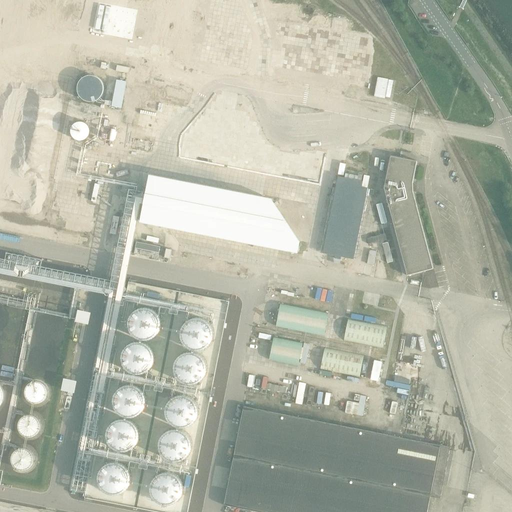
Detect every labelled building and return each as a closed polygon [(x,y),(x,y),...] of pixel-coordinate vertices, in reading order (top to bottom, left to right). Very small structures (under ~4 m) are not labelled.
[(5,0),(3,0),(0,2),(0,18),(4,21),(8,21),(13,20),(16,17),(18,13),(18,8),(16,4),(12,1),(9,0),(5,0)] [(33,6),(30,9),(27,13),(26,17),(27,22),(30,25),(34,27),(39,28),(43,26),(46,23),(48,19),(48,14),(46,10),(42,7),(38,6),(33,6)] [(227,8),(218,63),(259,70),(268,15),(227,8)] [(281,28),(274,67),(329,76),(338,25),(277,14),(275,27),(281,28)] [(0,31),(0,52),(2,53),(6,51),(10,48),(11,44),(11,39),(9,35),(6,32),(1,31),(0,31)] [(27,38),(23,40),(21,44),(20,48),(21,53),(24,56),(28,58),(32,59),(37,57),(40,54),(42,50),(42,45),(40,41),(36,38),(32,37),(27,38)] [(21,69),(18,72),(15,75),(14,80),(15,84),(18,88),(22,90),(27,90),(31,89),(34,86),(36,82),(36,77),(34,73),(30,70),(26,69),(21,69)] [(89,76),(85,77),(81,79),(79,82),(77,86),(77,90),(78,94),(80,97),(83,100),(87,101),(91,102),(95,101),(99,98),(101,95),(103,91),(103,87),(102,83),(100,80),(97,77),(93,76),(89,76)] [(389,79),(378,76),(374,96),(385,98),(389,79)] [(111,79),(111,84),(115,84),(113,106),(124,107),(126,80),(111,79)] [(15,100),(12,103),(9,106),(8,111),(9,115),(12,119),(16,121),(21,121),(25,120),(28,117),(30,112),(30,108),(28,104),(24,101),(20,100),(15,100)] [(82,122),(78,122),(75,123),(72,126),(71,129),(71,133),(72,136),(74,139),(78,140),(81,140),(85,139),(88,137),(89,133),(89,130),(88,126),(85,123),(82,122)] [(9,131),(6,133),(3,137),(2,141),(3,146),(6,149),(10,152),(15,152),(19,150),(22,147),(24,143),(24,138),(22,134),(18,131),(14,130),(9,131)] [(432,269),(414,192),(412,184),(415,162),(400,159),(390,157),(385,188),(388,200),(406,275),(426,270),(432,269)] [(2,163),(0,164),(0,182),(3,184),(7,185),(12,183),(15,180),(17,176),(17,171),(15,167),(11,164),(7,163),(2,163)] [(150,166),(141,214),(299,245),(301,234),(271,190),(150,166)] [(363,180),(338,175),(323,253),(354,259),(370,175),(364,174),(363,180)] [(0,194),(0,216),(1,216),(5,215),(9,212),(10,207),(10,203),(8,199),(5,196),(0,194)] [(132,257),(135,233),(128,232),(129,224),(123,223),(119,255),(132,257)] [(137,242),(134,254),(158,259),(160,247),(137,242)] [(33,276),(71,286),(72,279),(76,280),(77,275),(36,265),(33,276)] [(134,311),(134,315),(134,319),(135,322),(138,326),(140,328),(144,330),(148,331),(151,331),(155,330),(158,328),(161,326),(163,322),(165,319),(165,315),(165,311),(163,308),(161,305),(158,302),(155,300),(151,299),(148,299),(144,300),(140,302),(138,305),(135,308),(134,311)] [(280,303),(275,326),(324,336),(329,313),(280,303)] [(89,324),(92,312),(79,309),(76,321),(89,324)] [(187,322),(187,326),(187,330),(188,334),(191,337),(193,339),(197,341),(201,342),(204,342),(208,341),(211,339),(214,337),(216,334),(218,330),(218,326),(218,322),(216,319),(214,316),(211,313),(208,311),(204,311),(201,311),(197,311),(193,313),(191,316),(188,319),(187,322)] [(348,319),(344,341),(383,349),(387,327),(348,319)] [(273,338),(269,360),(298,366),(302,343),(273,338)] [(126,350),(126,354),(126,358),(128,362),(130,365),(133,367),(136,369),(140,370),(144,370),(147,369),(151,367),(154,365),(156,362),(157,358),(157,354),(157,350),(156,347),(154,344),(151,341),(147,339),(144,339),(140,339),(136,339),(133,341),(130,344),(128,347),(126,350)] [(324,348),(320,370),(359,378),(364,356),(324,348)] [(178,363),(178,367),(178,371),(180,375),(182,378),(185,380),(188,382),(192,383),(195,383),(199,382),(203,380),(205,378),(208,375),(209,371),(209,367),(209,363),(208,360),(205,357),(203,354),(199,352),(195,352),(192,352),(188,352),(185,354),(182,357),(180,360),(178,363)] [(376,357),(370,381),(378,383),(384,359),(376,357)] [(265,388),(277,391),(280,378),(268,376),(265,388)] [(76,391),(77,380),(64,378),(62,390),(76,391)] [(47,396),(47,394),(47,391),(47,388),(45,386),(44,384),(42,382),(39,381),(36,381),(34,381),(31,382),(29,384),(27,386),(26,388),(25,391),(25,393),(26,396),(27,398),(29,400),(31,402),(33,403),(36,403),(39,403),(41,402),(43,401),(45,399),(47,396)] [(117,393),(116,397),(117,401),(118,404),(120,407),(123,410),(126,412),(130,413),(134,413),(138,412),(141,410),(144,407),(146,404),(147,401),(148,397),(147,393),(146,390),(144,387),(141,384),(138,382),(134,381),(130,381),(126,382),(123,384),(120,387),(118,390),(117,393)] [(170,402),(169,406),(170,410),(171,413),(173,417),(176,419),(179,421),(183,422),(187,422),(191,421),(194,419),(197,417),(199,413),(200,410),(201,406),(200,402),(199,399),(197,396),(194,393),(191,391),(187,390),(183,390),(179,391),(176,393),(173,396),(171,399),(170,402)] [(360,395),(359,402),(347,401),(346,413),(365,414),(366,395),(360,395)] [(394,408),(395,401),(385,400),(382,419),(387,420),(389,407),(394,408)] [(243,407),(224,505),(259,511),(427,511),(430,497),(440,499),(450,447),(243,407)] [(40,430),(41,427),(41,425),(40,422),(39,420),(37,418),(35,416),(32,415),(30,415),(27,415),(24,416),(22,417),(20,419),(19,422),(18,424),(18,427),(19,430),(20,432),(22,434),(24,435),(27,436),(29,437),(32,437),(35,436),(37,434),(39,432),(40,430)] [(109,433),(109,436),(109,440),(111,444),(113,447),(116,449),(119,451),(123,452),(127,452),(130,451),(134,449),(137,447),(139,444),(140,440),(141,436),(140,433),(139,429),(137,426),(134,423),(130,422),(127,421),(123,421),(119,422),(116,423),(113,426),(111,429),(109,433)] [(162,442),(161,446),(162,450),(163,453),(165,456),(168,459),(172,461),(175,462),(179,462),(183,461),(186,459),(189,457),(191,453),(193,450),(193,446),(193,442),(191,439),(189,436),(186,433),(183,431),(179,430),(175,430),(172,431),(168,433),(165,436),(163,439),(162,442)] [(33,463),(34,461),(34,458),(33,455),(32,453),(30,451),(28,449),(26,448),(23,448),(20,448),(18,449),(16,451),(14,453),(12,455),(12,458),(12,460),(12,463),(14,465),(15,467),(18,469),(20,470),(23,470),(25,470),(28,469),(30,468),(32,466),(33,463)] [(99,476),(99,480),(99,484),(101,487),(103,490),(106,493),(109,495),(113,496),(117,496),(120,495),(124,493),(127,490),(129,487),(130,484),(131,480),(130,476),(129,473),(127,469),(124,467),(120,465),(117,464),(113,464),(109,465),(106,467),(103,470),(101,473),(99,476)] [(152,485),(151,488),(152,492),(153,496),(155,499),(158,501),(162,503),(165,504),(169,504),(173,503),(176,501),(179,499),(181,496),(183,492),(183,488),(183,485),(181,481),(179,478),(176,475),(173,474),(169,473),(165,473),(162,474),(158,475),(155,478),(153,481),(152,485)]
